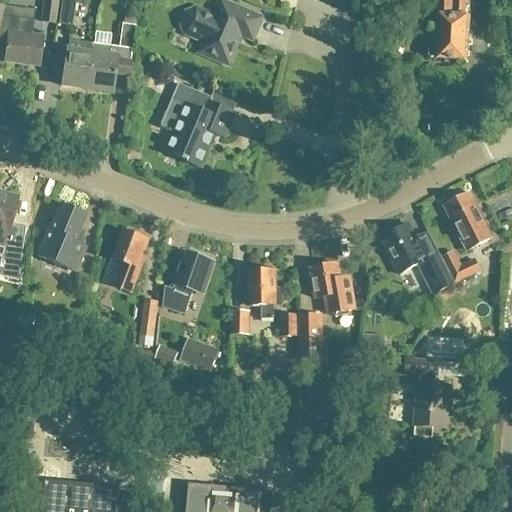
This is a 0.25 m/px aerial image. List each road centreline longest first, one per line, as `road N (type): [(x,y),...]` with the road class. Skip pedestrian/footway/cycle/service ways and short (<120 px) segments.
road 1 (residential): [(339,221),(268,229),(199,216),(0,136)]
road 2 (residential): [(339,221),(511,142)]
